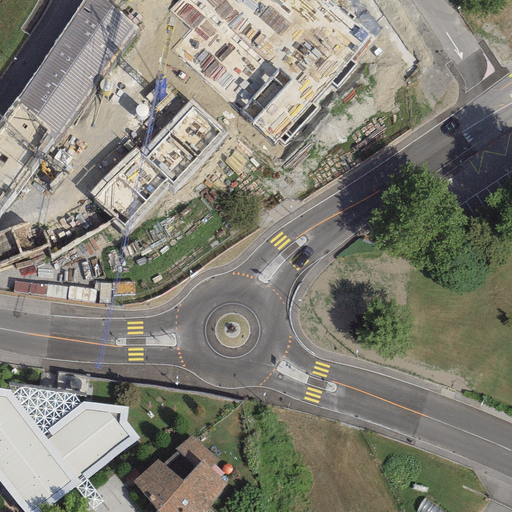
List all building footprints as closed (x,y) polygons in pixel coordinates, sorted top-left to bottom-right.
[(137,28),(107,0),(81,0),(17,100),(0,122),(0,214),(59,135),(137,28)] [(374,42),(328,0),(178,0),(169,10),(190,30),(172,49),(276,146),(374,42)] [(158,98),(171,83),(139,56),(126,70),(158,98)] [(226,134),(189,100),(139,153),(134,148),(91,194),(113,215),(108,220),(123,234),(169,185),(174,189),(226,134)] [(37,218),(0,232),(0,265),(49,245),(37,218)] [(9,389),(0,388),(0,481),(23,511),(41,511),(75,487),(85,479),(138,439),(125,422),(127,408),(84,402),(85,396),(7,387),(9,389)] [(157,459),(131,481),(157,511),(156,511),(204,511),(227,485),(210,468),(218,461),(190,437),(174,449),(177,451),(162,464),(157,459)] [(101,501),(85,479),(75,487),(91,509),(101,501)]
